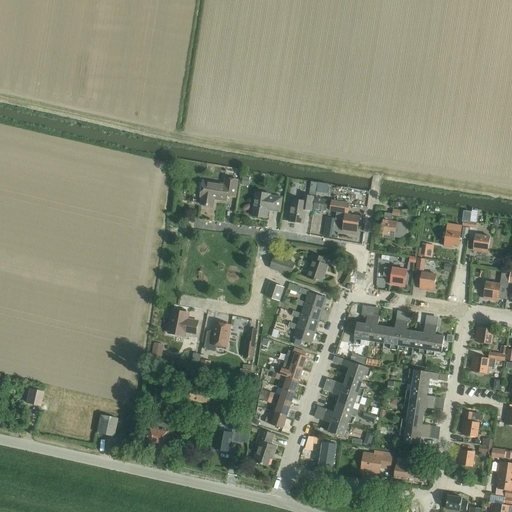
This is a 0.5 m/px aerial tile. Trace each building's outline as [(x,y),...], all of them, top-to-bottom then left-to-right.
[(201,205),(214,207),(215,199),(227,201),(228,196),(236,197),(238,180),(226,178),(225,184),(203,181),(203,183),(200,183),(199,190),(202,190),(201,197),(202,197),(201,205)] [(318,188),(317,195),(327,197),(328,190),(318,188)] [(252,216),(267,218),(268,210),(280,212),(282,198),(270,196),(271,195),(256,192),(252,216)] [(308,198),(302,197),(302,201),(293,199),(290,222),(304,224),(306,210),(312,211),(314,198),(308,197),(308,198)] [(326,210),(328,200),(316,199),(315,209),(326,210)] [(345,220),(343,231),(357,233),(360,217),(346,215),(346,214),(348,214),(350,204),(333,201),(331,211),(338,212),(337,219),(345,220)] [(402,223),(391,222),(392,214),(385,213),(384,221),(383,221),(381,234),(387,235),(387,238),(394,239),(395,237),(401,238),(406,234),(407,229),(402,223)] [(326,217),(323,236),(331,237),(334,219),(326,217)] [(452,248),(453,245),(459,246),(461,232),(447,230),(445,247),(452,248)] [(480,249),(479,252),(488,253),(490,236),(476,234),(474,248),(480,249)] [(420,249),(419,256),(432,258),(434,246),(423,245),(422,250),(420,249)] [(322,282),(328,265),(324,264),(326,259),(314,254),(312,260),(314,260),(308,277),(322,282)] [(275,257),(271,269),(277,271),(281,259),(275,257)] [(281,259),(277,271),(289,275),(291,276),(295,263),(281,259)] [(418,259),(416,270),(424,271),(426,260),(418,259)] [(445,264),(444,272),(451,273),(452,265),(445,264)] [(405,285),(407,270),(394,268),(392,280),(397,281),(397,284),(405,285)] [(434,290),(437,274),(423,273),(421,284),(427,285),(427,289),(434,290)] [(487,282),(485,296),(490,297),(490,300),(498,301),(501,287),(501,284),(500,284),(487,282)] [(270,283),(266,296),(273,299),(277,285),(270,283)] [(277,285),(273,299),(280,301),(284,288),(277,285)] [(307,295),(305,302),(304,304),(323,310),(327,298),(309,292),(310,291),(302,289),(300,293),(307,295)] [(301,314),(300,315),(319,322),(323,310),(304,304),(305,302),(298,300),(296,304),(303,307),(301,314)] [(186,332),(196,334),(199,322),(188,319),(189,313),(173,310),(169,333),(185,336),(186,332)] [(297,325),(296,327),(315,333),(319,322),(300,315),(301,314),(294,311),(293,315),(300,318),(297,325)] [(348,323),(347,330),(356,331),(355,339),(354,344),(361,345),(369,346),(374,317),(368,316),(367,324),(358,323),(357,325),(348,323)] [(374,317),(369,346),(377,347),(378,343),(384,344),(387,327),(378,326),(379,318),(374,317)] [(387,327),(384,344),(391,345),(390,349),(397,351),(397,350),(402,322),(397,321),(396,329),(387,327)] [(296,329),(293,338),(296,339),(302,341),(311,344),(315,333),(296,327),(297,325),(290,322),(289,327),(296,329)] [(397,350),(397,351),(406,352),(406,347),(413,348),(413,347),(416,332),(407,331),(408,323),(402,322),(397,350)] [(214,333),(208,332),(205,350),(216,352),(217,346),(227,348),(231,326),(216,323),(214,333)] [(413,347),(413,348),(420,349),(419,354),(427,355),(431,326),(426,325),(424,333),(416,332),(413,347)] [(431,326),(427,355),(434,356),(435,352),(442,353),(445,337),(436,335),(437,327),(431,326)] [(477,328),(476,335),(479,335),(478,343),(493,344),(495,330),(477,328)] [(246,341),(244,357),(253,358),(257,330),(250,329),(248,341),(246,341)] [(273,330),(271,337),(277,339),(280,332),(273,330)] [(296,339),(294,345),(300,347),(302,341),(296,339)] [(152,354),(152,356),(161,358),(162,355),(164,345),(155,343),(152,354)] [(285,363),(303,369),(307,357),(305,356),(307,352),(294,348),(293,352),(289,351),(285,363)] [(505,361),(506,354),(501,353),(501,354),(490,352),(489,359),(505,361)] [(361,356),(359,363),(365,365),(367,358),(361,356)] [(488,373),(488,367),(495,368),(496,360),(473,357),(472,363),(475,364),(474,372),(488,373)] [(350,368),(347,376),(348,376),(363,381),(365,375),(369,377),(372,370),(345,360),(343,366),(350,368)] [(201,361),(200,369),(210,370),(211,362),(201,361)] [(287,377),(299,381),(303,369),(291,365),(285,363),(282,370),(275,367),(275,368),(271,366),(270,371),(274,372),(281,375),(287,377)] [(240,374),(251,376),(251,371),(252,371),(253,368),(253,366),(252,366),(250,366),(244,365),(243,370),(241,369),(240,374)] [(413,379),(412,385),(429,387),(430,379),(438,380),(439,374),(420,371),(415,371),(412,370),(410,370),(409,378),(413,379)] [(337,382),(335,387),(363,397),(365,390),(361,388),(363,381),(348,376),(347,376),(344,385),(337,382)] [(287,377),(283,390),(295,393),(299,381),(287,377)] [(407,391),(406,399),(434,403),(435,397),(427,396),(429,387),(412,385),(411,392),(407,391)] [(190,401),(210,404),(213,390),(192,386),(190,401)] [(341,396),(338,404),(354,409),(356,403),(360,405),(363,397),(335,387),(333,393),(341,396)] [(29,389),(26,403),(40,406),(43,392),(29,389)] [(265,396),(266,396),(273,398),(279,400),(291,405),(295,393),(283,390),(281,396),(274,393),(262,389),(260,394),(263,396),(265,396)] [(409,407),(408,414),(424,416),(425,408),(434,409),(434,403),(406,399),(404,406),(409,407)] [(279,400),(276,411),(288,415),(291,405),(279,400)] [(327,410),(326,415),(353,424),(356,417),(358,411),(354,409),(338,404),(335,413),(327,410)] [(283,429),(288,415),(276,411),(273,419),(267,417),(265,422),(272,424),(272,425),(283,429)] [(462,428),(465,429),(464,435),(477,437),(480,414),(467,412),(467,417),(464,416),(462,428)] [(402,420),(401,427),(430,432),(431,426),(423,425),(424,416),(408,414),(407,421),(402,420)] [(114,437),(117,419),(100,415),(96,433),(114,437)] [(350,432),(353,424),(326,415),(324,421),(331,424),(328,432),(344,437),(346,431),(350,432)] [(170,422),(163,421),(152,419),(150,426),(147,442),(148,442),(149,444),(153,445),(155,444),(166,446),(169,429),(168,429),(170,422)] [(404,436),(403,443),(420,445),(421,437),(429,438),(430,432),(401,427),(400,435),(404,436)] [(218,430),(214,449),(222,451),(222,452),(227,453),(227,452),(230,452),(232,440),(238,441),(240,429),(233,428),(232,433),(218,431),(218,430)] [(271,445),(274,435),(261,430),(256,444),(259,445),(254,461),(268,466),(273,452),(275,453),(277,447),(271,445)] [(367,433),(364,443),(371,445),(374,435),(367,433)] [(484,439),(483,446),(492,447),(493,440),(484,439)] [(320,465),(333,467),(336,444),(324,442),(320,465)] [(426,460),(428,448),(416,446),(414,457),(426,460)] [(480,446),(479,452),(490,454),(492,447),(483,446),(480,446)] [(491,458),(505,459),(506,450),(493,448),(491,458)] [(459,450),(458,456),(460,457),(459,465),(474,467),(476,453),(459,450)] [(374,454),(364,452),(361,471),(380,474),(381,468),(390,469),(393,453),(375,451),(374,454)] [(415,461),(408,460),(402,459),(401,465),(397,464),(395,478),(422,482),(424,469),(414,467),(415,461)] [(511,463),(499,462),(496,481),(500,481),(499,488),(507,489),(505,497),(511,498),(511,463)] [(460,511),(466,511),(468,502),(462,501),(462,498),(448,496),(446,510),(461,511),(460,511)] [(491,511),(511,511),(511,506),(493,503),(491,511)]
